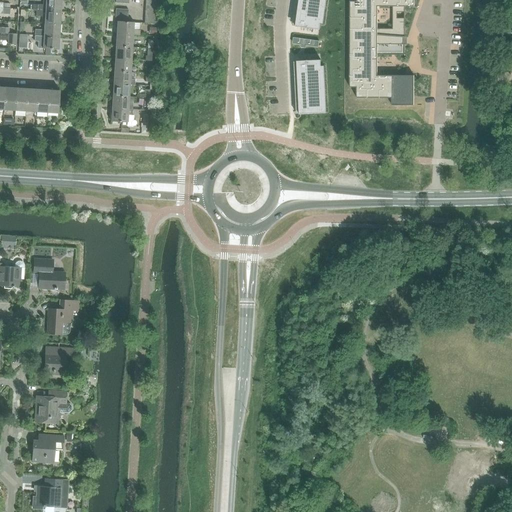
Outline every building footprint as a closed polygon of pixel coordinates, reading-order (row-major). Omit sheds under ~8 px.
[(37,5),(36,11),(61,12),(61,0),(43,0),(43,5),(37,5)] [(298,0),(295,26),(319,29),(322,0),(298,0)] [(405,7),(414,7),(414,0),(356,0),(357,1),(350,1),(350,87),(356,87),(356,98),(390,98),(392,98),(392,105),(414,105),(414,75),(377,76),(377,55),(405,55),(405,7)] [(36,11),(36,16),(43,17),(42,23),(44,23),(60,24),(61,12),(36,11)] [(116,34),(133,35),(140,35),(140,30),(134,30),(134,22),(127,22),(117,21),(117,22),(116,34)] [(35,30),(35,36),(59,37),(60,24),(44,23),(44,30),(35,30)] [(7,45),(16,45),(17,35),(8,34),(7,45)] [(19,34),(18,47),(26,47),(27,34),(19,34)] [(116,34),(115,46),(132,47),(133,35),(116,34)] [(35,36),(35,41),(43,42),(42,49),(45,49),(50,49),(58,50),(59,37),(35,36)] [(294,36),(293,42),(317,45),(318,39),(294,36)] [(115,46),(114,59),(132,60),(132,47),(115,46)] [(114,59),(114,71),(131,72),(132,60),(114,59)] [(320,61),(297,62),(297,79),(298,83),(299,114),(323,113),(320,61)] [(113,84),(130,85),(134,85),(134,80),(130,80),(131,72),(114,71),(113,84)] [(113,84),(112,96),(129,97),(130,85),(113,84)] [(4,110),(15,111),(16,88),(5,87),(4,110)] [(15,111),(26,111),(27,88),(16,88),(15,111)] [(26,111),(36,112),(38,89),(27,88),(26,111)] [(36,112),(47,113),(48,90),(38,89),(36,112)] [(48,90),(47,113),(58,113),(60,90),(48,90)] [(112,96),(111,109),(131,110),(132,97),(129,97),(112,96)] [(111,109),(111,121),(128,122),(131,122),(132,116),(131,116),(131,110),(111,109)] [(1,237),(1,245),(15,246),(16,238),(16,236),(1,236),(1,237)] [(39,290),(62,291),(63,272),(52,272),(53,260),(34,259),(33,274),(40,274),(39,290)] [(0,285),(20,287),(20,286),(21,279),(23,279),(24,266),(24,265),(23,264),(23,263),(22,262),(21,262),(20,261),(19,261),(18,261),(16,262),(15,263),(14,264),(14,266),(14,267),(3,266),(4,263),(0,263),(0,285)] [(49,309),(47,333),(61,334),(64,334),(66,335),(67,334),(69,333),(70,332),(70,330),(71,323),(72,311),(79,312),(80,301),(59,299),(58,309),(49,309)] [(46,353),(45,368),(44,373),(64,374),(65,355),(76,355),(76,348),(58,347),(58,354),(46,353)] [(70,404),(66,404),(66,392),(48,391),(48,397),(36,396),(35,406),(37,406),(36,422),(46,423),(47,421),(57,422),(57,414),(70,415),(73,412),(73,408),(70,404)] [(425,435),(449,436),(449,429),(425,428),(425,435)] [(32,462),(53,463),(54,446),(63,446),(63,436),(45,435),(45,441),(33,440),(32,462)] [(476,475),(476,478),(467,478),(467,487),(511,489),(511,479),(505,479),(505,476),(500,476),(500,474),(494,473),(494,483),(488,483),(488,473),(482,473),(482,475),(476,475)] [(34,497),(33,508),(42,509),(42,507),(45,507),(45,506),(66,507),(68,480),(46,479),(45,487),(37,486),(37,497),(34,497)]
